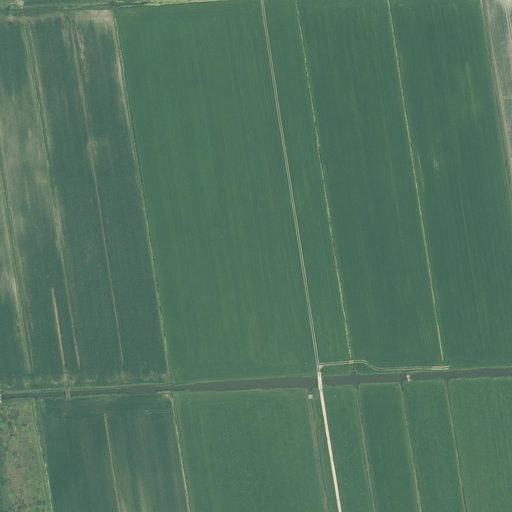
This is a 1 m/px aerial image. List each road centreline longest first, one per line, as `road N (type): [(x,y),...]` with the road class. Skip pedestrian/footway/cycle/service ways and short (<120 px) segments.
road 1 (track): [(339,511),(263,2)]
road 2 (track): [(67,382),(9,11)]
road 3 (track): [(47,511),(32,412),(0,411)]
road 4 (track): [(83,511),(67,382)]
